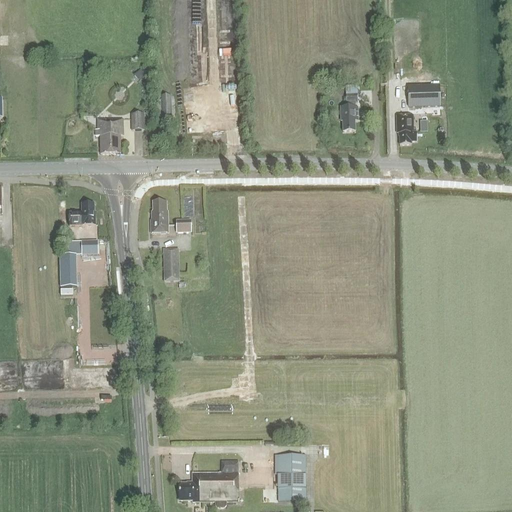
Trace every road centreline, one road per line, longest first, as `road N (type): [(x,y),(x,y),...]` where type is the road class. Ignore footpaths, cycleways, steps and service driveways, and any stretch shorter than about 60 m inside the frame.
road 1 (secondary): [(511,171),(128,167)]
road 2 (primary): [(143,511),(122,242)]
road 3 (track): [(392,165),(385,0)]
